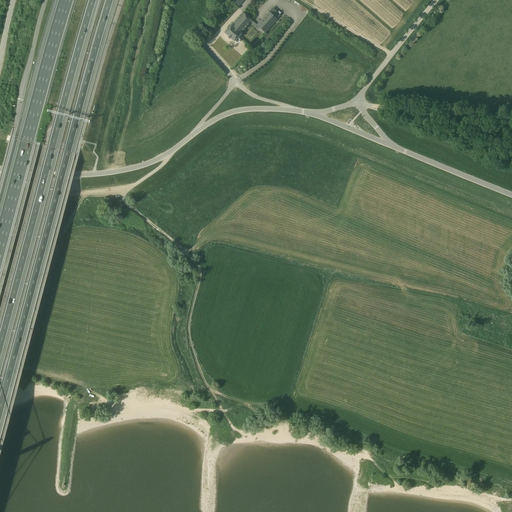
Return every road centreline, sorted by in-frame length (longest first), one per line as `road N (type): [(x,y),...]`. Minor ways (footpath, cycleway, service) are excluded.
road 1 (track): [(511,471),(208,388),(186,334),(197,266),(123,197),(172,151)]
road 2 (motorway): [(0,413),(109,0)]
road 3 (motorway): [(0,348),(92,0)]
road 4 (unclassified): [(312,114),(230,113),(133,168),(71,176),(0,170)]
road 5 (motorway): [(65,0),(0,243)]
road 6 (unclassified): [(45,0),(0,183)]
road 7 (track): [(511,119),(357,100)]
road 8 (unclassified): [(357,100),(437,0)]
road 9 (unclassified): [(511,195),(394,147)]
